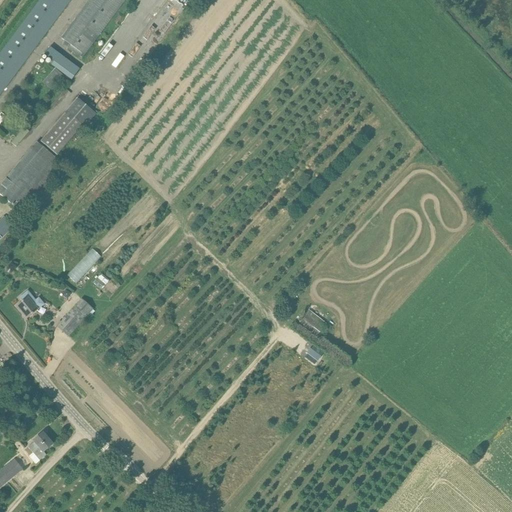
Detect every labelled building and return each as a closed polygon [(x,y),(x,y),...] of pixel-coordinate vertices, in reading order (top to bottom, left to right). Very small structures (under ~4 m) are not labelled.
[(39,0),(0,53),(0,94),(69,0),(39,0)] [(124,0),(89,0),(61,38),(70,45),(68,47),(82,57),(124,0)] [(166,0),(159,15),(172,22),(171,25),(177,28),(192,2),(188,0),(166,0)] [(45,61),(77,79),(84,66),(52,48),(45,61)] [(55,67),(44,82),(52,89),(63,73),(55,67)] [(97,114),(78,98),(41,142),(57,156),(83,126),(85,128),(97,114)] [(30,133),(24,128),(12,143),(18,148),(30,133)] [(0,195),(23,215),(64,166),(37,143),(0,186),(0,195)] [(4,217),(0,221),(0,236),(1,238),(13,227),(4,217)] [(92,249),(68,276),(76,284),(101,258),(92,249)] [(95,284),(104,289),(109,279),(100,274),(95,284)] [(39,299),(36,301),(28,292),(19,298),(22,302),(16,306),(27,319),(38,310),(37,310),(44,304),(39,299)] [(67,337),(91,311),(93,313),(95,311),(82,299),(56,327),(67,337)] [(309,310),(299,322),(318,337),(326,324),(309,310)] [(28,448),(33,453),(40,461),(46,455),(43,452),(53,444),(43,433),(33,441),(34,442),(28,448)] [(14,460),(0,471),(0,487),(22,470),(14,460)]
